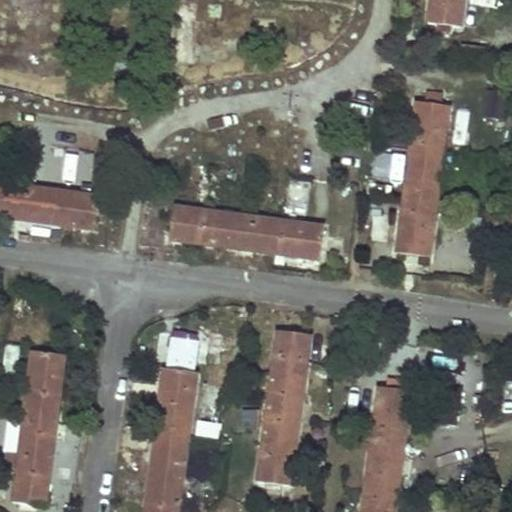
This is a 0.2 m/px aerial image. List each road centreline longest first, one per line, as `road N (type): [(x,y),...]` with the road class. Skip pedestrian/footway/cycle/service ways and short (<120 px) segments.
road 1 (residential): [(124,272),(511,321)]
road 2 (residential): [(124,272),(96,511)]
road 3 (residential): [(0,253),(124,272)]
